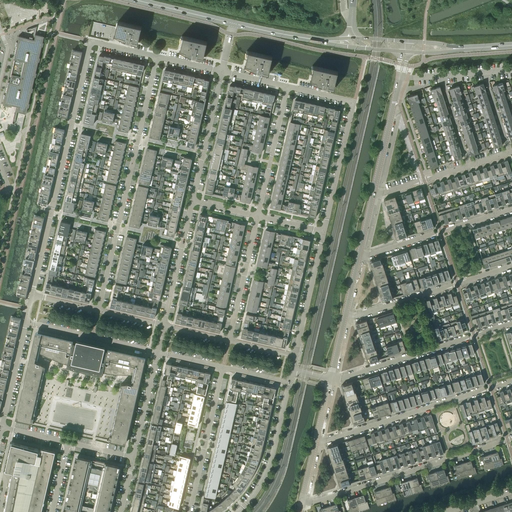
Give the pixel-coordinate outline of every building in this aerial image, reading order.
[(128,41),(131,42),(131,41),(135,42),(139,42),(142,27),(118,22),(115,35),(119,38),(124,39),(128,40),(128,41)] [(4,95),(3,99),(4,99),(2,105),(11,107),(11,106),(13,106),(16,107),(18,107),(17,112),(25,114),(27,108),(28,108),(29,104),(28,103),(30,93),(31,93),(32,88),(31,88),(34,77),(35,78),(36,73),(35,73),(38,62),(39,62),(40,58),(39,58),(41,47),(42,47),(43,43),(42,43),(44,37),(35,35),(34,40),(32,40),(32,38),(29,37),(29,39),(19,37),(17,42),(16,42),(15,46),(16,47),(15,54),(16,54),(8,88),(7,87),(5,95),(4,95)] [(193,56),(196,57),(196,56),(200,57),(204,57),(207,42),(183,37),(180,51),(181,51),(185,53),(189,54),(194,55),(193,56)] [(74,50),(72,58),(81,60),(83,52),(77,51),(74,50)] [(258,71),(261,71),(265,71),(269,72),(272,57),(249,52),(245,65),(246,65),(250,68),(254,69),(259,70),(258,71)] [(113,64),(114,59),(105,57),(103,62),(108,63),(107,66),(112,67),(113,64)] [(72,58),(70,65),(79,67),(81,60),(72,58)] [(70,65),(69,72),(78,74),(79,67),(70,65)] [(97,67),(94,78),(100,79),(104,80),(102,79),(102,77),(100,77),(102,68),(97,67)] [(331,86),(335,87),(338,72),(314,67),(311,80),(315,82),(320,84),(324,85),(324,86),(327,86),(331,86)] [(69,72),(67,80),(76,82),(78,74),(69,72)] [(67,80),(65,87),(74,89),(76,82),(67,80)] [(65,87),(63,95),(72,97),(74,89),(65,87)] [(63,95),(62,102),(71,104),(72,97),(63,95)] [(194,105),(194,106),(203,108),(204,103),(199,102),(192,100),(191,105),(194,105)] [(62,102),(60,109),(69,111),(71,104),(62,102)] [(62,117),(68,118),(69,111),(60,109),(58,116),(62,117)] [(86,112),(86,113),(84,123),(94,125),(96,115),(97,115),(86,112)] [(102,122),(113,124),(115,114),(105,112),(102,121),(102,122)] [(56,128),(54,135),(63,137),(65,130),(59,129),(56,128)] [(324,130),(323,136),(334,138),(335,133),(330,132),(330,131),(324,130)] [(420,134),(421,139),(430,136),(430,135),(431,134),(430,131),(428,131),(420,134)] [(79,146),(78,146),(90,148),(88,148),(91,136),(82,133),(79,146)] [(54,135),(52,143),(61,146),(63,137),(54,135)] [(108,145),(97,142),(97,143),(95,152),(106,155),(108,145)] [(52,143),(50,152),(59,154),(61,146),(52,143)] [(247,150),(252,151),(253,146),(254,146),(243,144),(241,156),(238,169),(248,171),(249,166),(244,165),(245,160),(246,160),(246,158),(247,155),(246,155),(247,150)] [(50,152),(49,159),(58,161),(59,154),(50,152)] [(180,164),(190,167),(192,159),(181,156),(181,157),(182,157),(181,162),(177,161),(177,164),(180,165),(180,164)] [(49,159),(47,167),(56,169),(58,161),(49,159)] [(506,166),(502,168),(504,175),(511,172),(507,160),(504,161),(506,166)] [(498,167),(494,169),(497,177),(504,175),(502,168),(500,162),(497,163),(498,167)] [(491,170),(487,171),(490,179),(497,177),(494,169),(493,165),(490,166),(491,170)] [(47,167),(45,175),(54,177),(56,169),(47,167)] [(484,172),(480,173),(483,182),(490,179),(487,171),(486,167),(482,168),(484,172)] [(477,174),(473,175),(476,184),(483,182),(480,173),(479,169),(475,170),(477,174)] [(469,177),(466,178),(468,186),(476,184),(473,175),(472,172),(468,173),(469,177)] [(462,179),(459,180),(458,180),(461,189),(468,186),(466,178),(464,174),(461,175),(462,179)] [(45,175),(43,182),(52,184),(54,177),(45,175)] [(455,181),(451,182),(454,191),(461,189),(458,180),(459,180),(457,176),(454,177),(455,181)] [(448,183),(444,185),(447,193),(454,191),(451,182),(450,178),(447,180),(448,183)] [(441,186),(437,187),(440,195),(447,193),(444,185),(443,181),(440,182),(441,186)] [(43,182),(42,189),(51,191),(52,184),(43,182)] [(437,187),(436,183),(432,184),(434,188),(430,189),(432,198),(440,195),(437,187)] [(221,191),(219,196),(228,198),(230,188),(225,187),(224,191),(221,191)] [(240,201),(240,195),(237,194),(234,194),(235,189),(230,188),(228,198),(240,201)] [(421,189),(416,191),(419,201),(425,199),(422,188),(421,189)] [(42,189),(40,196),(49,198),(51,191),(42,189)] [(504,199),(508,198),(509,203),(511,202),(511,198),(511,197),(509,189),(502,192),(504,199)] [(416,191),(411,192),(414,203),(419,201),(416,191)] [(414,203),(411,192),(406,194),(405,193),(405,194),(408,204),(414,203)] [(497,201),(501,200),(502,205),(506,204),(504,199),(502,192),(495,194),(497,201)] [(471,202),(466,203),(468,210),(472,209),(474,214),(477,213),(476,208),(475,208),(473,201),(472,198),(471,194),(468,195),(471,202)] [(490,204),(490,203),(493,202),(495,208),(499,206),(497,201),(495,194),(487,196),(490,204)] [(42,205),(47,206),(49,198),(40,196),(38,204),(42,205)] [(483,206),(484,210),(488,209),(488,210),(492,209),(490,203),(490,204),(487,196),(480,199),(483,206)] [(386,200),(387,205),(397,202),(395,197),(384,200),(385,200),(386,200)] [(475,208),(476,208),(479,207),(481,212),(484,211),(484,210),(483,206),(480,199),(473,201),(475,208)] [(77,203),(66,200),(66,201),(64,211),(73,213),(76,203),(77,203)] [(82,210),(93,212),(92,212),(95,202),(84,200),(82,209),(82,210)] [(284,205),(283,211),(292,213),(295,203),(289,202),(288,206),(284,205)] [(292,213),(301,215),(302,209),(299,209),(300,205),(295,203),(292,213)] [(466,203),(459,205),(461,213),(465,212),(467,217),(470,216),(468,210),(466,203)] [(459,205),(452,208),(454,215),(458,214),(459,219),(463,218),(461,213),(459,205)] [(452,208),(444,210),(447,217),(451,216),(452,221),(456,220),(454,215),(452,208)] [(302,215),(316,218),(317,213),(306,211),(306,210),(304,210),(302,215)] [(447,217),(444,210),(437,212),(440,220),(444,218),(445,224),(449,223),(447,217)] [(36,215),(34,222),(43,225),(45,217),(40,216),(36,215)] [(200,215),(199,220),(209,222),(208,222),(211,223),(212,217),(200,215)] [(431,217),(425,219),(428,229),(433,228),(434,228),(431,217)] [(222,220),(214,218),(213,223),(216,224),(215,229),(220,230),(222,220)] [(425,219),(419,221),(423,231),(428,229),(425,219)] [(234,223),(222,220),(220,230),(225,231),(226,227),(232,228),(234,223)] [(57,238),(57,239),(68,241),(67,241),(68,236),(69,236),(68,236),(71,223),(61,221),(59,233),(58,233),(58,234),(57,238)] [(423,231),(419,221),(414,223),(417,233),(418,233),(417,233),(423,231)] [(34,222),(32,229),(41,232),(43,225),(34,222)] [(32,229),(31,236),(40,239),(41,232),(32,229)] [(74,243),(76,243),(76,241),(85,243),(87,233),(88,233),(77,230),(77,231),(75,240),(74,240),(74,243)] [(406,231),(396,234),(398,239),(396,239),(396,240),(407,236),(406,231)] [(273,237),(276,238),(277,232),(275,232),(273,237),(264,235),(263,240),(272,242),(273,237)] [(279,243),(285,244),(287,235),(277,232),(276,238),(280,239),(279,243)] [(292,241),(294,242),(295,237),(287,235),(285,244),(291,246),(292,241)] [(31,236),(29,243),(38,246),(40,239),(31,236)] [(296,242),(298,243),(309,245),(310,240),(297,237),(296,242)] [(432,241),(435,251),(441,249),(438,240),(434,241),(434,242),(433,242),(432,241)] [(435,251),(432,241),(428,243),(427,244),(427,243),(426,243),(429,253),(430,255),(436,253),(435,251)] [(29,243),(27,250),(37,252),(38,246),(29,243)] [(421,245),(424,255),(429,253),(426,243),(423,245),(421,246),(421,245)] [(160,252),(169,254),(171,246),(160,244),(161,245),(160,249),(159,249),(157,249),(156,252),(160,252)] [(415,247),(418,257),(424,255),(421,245),(417,246),(417,247),(415,248),(415,247)] [(418,257),(415,247),(411,248),(411,249),(409,250),(412,259),(418,257)] [(27,250),(26,258),(35,260),(37,252),(27,250)] [(407,250),(402,252),(405,262),(411,260),(407,250)] [(402,252),(396,254),(399,264),(405,262),(402,252)] [(390,255),(391,258),(392,260),(394,266),(399,264),(396,254),(391,255),(390,255)] [(26,258),(24,266),(33,268),(35,260),(26,258)] [(371,262),(373,266),(382,263),(381,258),(369,262),(370,262),(371,262)] [(274,263),(268,262),(267,267),(271,268),(270,273),(270,272),(269,275),(269,276),(268,278),(269,278),(268,283),(263,282),(262,287),(270,289),(272,289),(275,277),(275,276),(278,264),(274,263)] [(24,266),(22,274),(31,276),(33,268),(24,266)] [(448,269),(442,271),(445,281),(445,280),(446,280),(447,280),(451,279),(448,269)] [(442,271),(436,273),(439,283),(439,282),(441,281),(441,282),(445,281),(442,271)] [(50,293),(52,284),(53,278),(55,278),(56,275),(49,273),(45,292),(50,293)] [(376,276),(377,281),(387,278),(386,273),(387,273),(376,276)] [(436,273),(430,275),(433,285),(434,285),(433,284),(435,283),(435,284),(439,283),(436,273)] [(22,274),(20,281),(30,283),(31,276),(22,274)] [(430,275),(425,277),(428,287),(428,286),(429,285),(430,286),(433,285),(430,275)] [(503,280),(499,282),(502,290),(509,288),(507,281),(505,275),(502,276),(503,280)] [(428,287),(425,277),(419,279),(421,288),(424,287),(424,288),(428,287)] [(416,278),(411,280),(414,290),(419,289),(420,289),(416,278)] [(496,283),(492,284),(495,292),(502,290),(499,282),(498,278),(494,279),(496,283)] [(411,280),(405,282),(408,292),(414,290),(411,280)] [(488,282),(484,283),(485,286),(487,295),(495,292),(492,284),(491,280),(487,281),(488,282)] [(20,281),(19,288),(28,290),(30,283),(20,281)] [(85,301),(90,302),(94,284),(87,282),(86,286),(88,286),(87,292),(85,301)] [(408,292),(405,282),(400,284),(403,294),(408,292)] [(481,287),(478,288),(480,297),(487,295),(485,286),(484,283),(484,282),(480,283),(481,287)] [(474,290),(471,291),(470,291),(473,299),(480,297),(478,288),(476,285),(473,286),(474,290)] [(470,291),(471,291),(469,287),(466,288),(467,292),(463,293),(466,302),(473,299),(470,291)] [(28,290),(19,288),(17,295),(21,296),(26,297),(28,290)] [(110,307),(115,308),(117,299),(118,293),(120,293),(121,290),(115,289),(110,307)] [(183,290),(181,298),(191,301),(193,292),(183,290)] [(392,292),(382,295),(384,300),(382,301),(393,297),(392,292)] [(451,293),(447,294),(449,298),(451,306),(459,304),(456,295),(452,297),(451,293)] [(440,296),(441,300),(442,300),(444,309),(451,306),(449,298),(445,299),(444,295),(440,296)] [(152,307),(150,316),(155,317),(159,299),(153,297),(152,301),(154,301),(152,307)] [(433,299),(435,304),(437,311),(444,309),(442,300),(441,300),(438,301),(436,297),(433,299)] [(435,304),(431,305),(429,300),(426,301),(430,313),(437,311),(435,304)] [(175,322),(180,323),(182,314),(183,308),(185,308),(186,305),(180,304),(175,322)] [(257,307),(248,305),(247,310),(249,310),(249,311),(254,313),(254,311),(256,312),(257,307)] [(506,305),(499,307),(502,314),(505,313),(507,318),(511,317),(509,312),(506,305)] [(499,307),(492,309),(494,317),(495,316),(498,315),(500,321),(503,319),(502,314),(499,307)] [(492,309),(485,312),(487,319),(488,319),(491,318),(493,323),(496,322),(495,316),(494,317),(492,309)] [(393,312),(387,314),(391,324),(396,322),(393,311),(392,311),(393,312)] [(218,322),(216,331),(220,332),(224,314),(218,312),(217,316),(219,316),(217,322),(218,322)] [(485,312),(478,314),(480,321),(484,320),(486,325),(489,324),(488,319),(487,319),(485,312)] [(387,314),(382,315),(385,326),(391,324),(387,314)] [(480,321),(478,314),(471,316),(473,323),(477,322),(479,327),(482,326),(480,321)] [(385,326),(382,315),(377,317),(376,317),(380,327),(385,326)] [(12,316),(11,323),(20,325),(21,318),(15,317),(12,316)] [(241,337),(245,338),(247,329),(248,329),(249,323),(251,323),(252,320),(245,319),(241,337)] [(463,319),(456,321),(458,328),(460,333),(463,332),(462,327),(466,326),(463,319)] [(357,323),(359,328),(368,325),(367,320),(355,323),(356,324),(357,323)] [(279,327),(283,328),(283,327),(290,329),(291,323),(280,321),(278,321),(276,326),(279,327)] [(456,321),(449,323),(451,330),(453,336),(456,335),(455,329),(458,328),(456,321)] [(11,323),(9,330),(18,332),(20,325),(11,323)] [(449,323),(442,325),(444,333),(446,338),(449,337),(448,332),(451,330),(449,323)] [(444,333),(442,325),(435,328),(439,340),(442,339),(440,334),(444,333)] [(283,337),(281,346),(286,347),(290,329),(283,327),(283,328),(282,331),(284,331),(283,337)] [(9,330),(7,337),(16,339),(18,332),(9,330)] [(132,373),(139,376),(143,359),(132,357),(118,354),(118,353),(97,349),(93,348),(86,347),(83,345),(55,339),(48,337),(37,335),(34,349),(40,353),(41,353),(44,354),(44,355),(51,358),(57,360),(64,363),(71,365),(70,368),(77,370),(80,371),(80,372),(81,370),(84,371),(91,373),(99,374),(100,372),(106,373),(114,373),(121,374),(128,374),(129,372),(132,373)] [(7,337),(5,345),(15,347),(16,339),(7,337)] [(402,340),(396,342),(400,352),(405,350),(405,351),(406,351),(402,340)] [(396,342),(391,344),(394,354),(400,352),(396,342)] [(466,345),(465,345),(469,355),(475,353),(471,343),(467,345),(468,345),(466,346),(466,345)] [(394,354),(391,344),(385,346),(389,356),(394,354)] [(5,345),(4,352),(13,354),(15,347),(5,345)] [(460,347),(463,357),(469,355),(465,345),(462,346),(462,347),(460,348),(460,347)] [(454,349),(457,359),(463,357),(460,347),(456,348),(456,349),(455,350),(454,349)] [(30,365),(18,419),(34,423),(34,422),(33,422),(34,417),(32,417),(43,368),(45,369),(46,366),(41,363),(38,362),(40,353),(34,349),(31,361),(29,361),(28,365),(30,365)] [(449,351),(448,351),(451,360),(457,359),(454,349),(450,350),(450,351),(449,351)] [(451,360),(448,351),(445,352),(445,353),(443,353),(445,362),(451,360)] [(4,352),(2,359),(11,361),(13,354),(4,352)] [(435,355),(434,355),(438,365),(444,363),(440,353),(436,355),(437,355),(435,356),(435,355)] [(378,354),(368,357),(369,362),(368,362),(368,363),(379,359),(378,354)] [(429,357),(433,369),(438,367),(438,365),(434,355),(431,356),(431,357),(429,358),(429,357)] [(423,359),(426,369),(432,367),(429,357),(425,358),(425,359),(424,360),(423,359)] [(2,359),(0,368),(9,370),(11,361),(2,359)] [(418,361),(417,361),(421,370),(426,369),(423,359),(419,360),(420,361),(418,361)] [(421,370),(417,361),(414,362),(414,363),(412,363),(415,372),(421,370)] [(164,373),(168,374),(169,374),(171,366),(172,364),(166,363),(164,373)] [(404,365),(407,375),(413,373),(410,363),(405,365),(406,365),(404,366),(404,365)] [(173,375),(172,378),(175,379),(176,376),(180,377),(183,366),(177,365),(176,367),(177,367),(175,376),(173,375)] [(398,367),(401,377),(407,375),(404,365),(400,366),(400,367),(398,368),(398,367)] [(168,374),(167,379),(167,380),(172,381),(172,378),(173,375),(175,376),(177,367),(176,367),(171,366),(169,374),(168,374)] [(392,369),(395,379),(401,377),(398,367),(394,368),(394,369),(393,369),(392,369)] [(0,368),(0,376),(8,378),(9,370),(0,368)] [(188,368),(186,378),(192,380),(194,369),(188,368)] [(194,369),(192,380),(196,381),(195,383),(198,384),(199,381),(197,381),(199,372),(200,370),(194,369)] [(387,371),(386,371),(390,380),(395,379),(392,369),(388,370),(389,371),(387,371)] [(205,371),(204,373),(205,373),(203,382),(204,382),(203,382),(208,383),(211,373),(205,371)] [(390,380),(386,371),(383,372),(383,373),(381,373),(384,382),(390,380)] [(110,435),(109,440),(123,443),(136,390),(138,390),(139,386),(137,385),(137,384),(139,376),(132,373),(130,383),(128,383),(122,383),(121,386),(123,386),(119,405),(118,406),(117,406),(110,435)] [(378,374),(373,376),(376,386),(382,384),(379,373),(378,373),(378,374)] [(481,373),(475,375),(478,385),(478,384),(480,383),(480,384),(484,383),(481,373)] [(475,375),(469,377),(472,387),(473,386),(472,386),(474,385),(474,386),(478,385),(475,375)] [(373,376),(368,377),(371,387),(376,386),(373,376)] [(371,387),(368,377),(363,379),(362,378),(362,379),(365,389),(371,387)] [(469,377),(464,379),(467,388),(468,387),(469,388),(472,387),(469,377)] [(162,378),(161,384),(171,386),(172,381),(175,381),(175,379),(172,378),(172,381),(167,380),(167,379),(162,378)] [(237,381),(237,379),(231,378),(229,388),(234,389),(235,389),(237,381)] [(464,379),(458,381),(461,390),(461,389),(463,389),(463,390),(467,388),(464,379)] [(241,391),(246,392),(248,382),(242,380),(242,382),(240,391),(241,391)] [(237,396),(238,393),(238,390),(240,391),(242,382),(237,381),(235,389),(234,389),(233,394),(232,395),(237,396)] [(461,390),(458,381),(452,382),(455,391),(457,391),(461,390)] [(246,392),(251,393),(254,383),(248,382),(246,392)] [(343,385),(344,390),(354,387),(352,382),(341,385),(342,386),(343,385)] [(251,393),(257,395),(259,384),(254,383),(251,393)] [(447,395),(444,385),(443,383),(438,385),(438,387),(442,397),(442,396),(443,395),(443,396),(447,395)] [(450,383),(444,385),(447,395),(447,394),(449,393),(449,394),(453,393),(450,383)] [(261,396),(262,396),(264,387),(265,387),(265,385),(259,384),(257,395),(261,396)] [(269,397),(274,399),(276,388),(270,387),(270,388),(268,397),(269,397)] [(438,387),(433,389),(436,398),(437,397),(438,398),(442,397),(438,387)] [(433,389),(427,391),(430,400),(430,399),(432,399),(432,400),(436,398),(433,389)] [(430,400),(427,391),(421,392),(424,401),(426,401),(430,400)] [(504,394),(503,391),(499,392),(500,396),(497,397),(499,405),(507,403),(504,394)] [(236,402),(237,396),(232,395),(233,394),(228,393),(226,399),(236,402)] [(419,393),(413,395),(416,405),(417,405),(416,404),(418,403),(418,404),(422,403),(419,393)] [(413,395),(408,397),(411,407),(411,406),(412,405),(413,406),(416,405),(413,395)] [(484,396),(481,398),(482,402),(482,401),(485,410),(492,408),(489,399),(485,400),(484,396)] [(408,397),(402,399),(405,408),(405,407),(407,407),(407,408),(411,407),(408,397)] [(402,399),(396,400),(399,410),(399,409),(401,409),(401,410),(405,408),(402,399)] [(474,400),(475,404),(478,412),(485,410),(482,401),(482,402),(478,403),(477,399),(474,400)] [(399,410),(396,400),(390,402),(393,411),(395,411),(399,410)] [(470,401),(466,402),(468,407),(471,415),(478,412),(475,404),(471,405),(470,401)] [(388,402),(382,404),(385,414),(391,412),(391,413),(388,402)] [(468,407),(464,409),(463,403),(459,405),(465,424),(468,423),(466,416),(471,415),(468,407)] [(382,404),(377,406),(380,416),(385,414),(382,404)] [(380,416),(377,406),(371,407),(375,418),(375,417),(380,416)] [(78,426),(93,429),(96,411),(84,408),(81,422),(78,422),(78,426)] [(429,420),(425,421),(427,429),(428,428),(432,427),(434,433),(437,433),(431,414),(427,415),(429,420)] [(363,416),(354,419),(355,424),(354,424),(354,425),(365,421),(363,416)] [(418,422),(420,431),(421,431),(425,429),(427,436),(430,435),(428,428),(427,429),(425,421),(424,416),(420,417),(421,421),(418,422)] [(423,437),(421,431),(420,431),(418,422),(416,418),(413,419),(413,420),(410,422),(411,424),(410,425),(413,433),(418,432),(420,438),(423,437)] [(480,420),(482,427),(485,434),(486,439),(490,438),(488,433),(492,432),(490,425),(485,426),(483,420),(480,420)] [(257,422),(256,427),(267,429),(268,424),(254,421),(257,422)] [(406,435),(413,433),(410,425),(411,424),(410,422),(409,421),(406,422),(407,426),(403,427),(406,435)] [(499,429),(497,422),(490,425),(492,432),(493,437),(497,436),(495,431),(499,429)] [(400,428),(396,429),(399,438),(406,435),(403,427),(402,423),(399,424),(400,428)] [(478,436),(475,429),(470,431),(468,424),(466,425),(472,444),(475,443),(474,438),(477,436),(478,436)] [(393,430),(389,431),(392,440),(399,438),(396,429),(395,425),(392,426),(393,430)] [(386,432),(382,434),(385,442),(392,440),(389,431),(388,427),(384,429),(386,432)] [(482,427),(475,429),(478,436),(477,436),(479,442),(483,441),(481,435),(485,434),(482,427)] [(379,435),(375,436),(377,445),(385,442),(382,434),(381,430),(377,431),(379,435)] [(375,436),(374,432),(370,433),(371,437),(367,438),(370,447),(377,445),(375,436)] [(435,435),(437,441),(432,443),(434,450),(435,450),(438,449),(440,454),(443,453),(437,434),(435,435)] [(364,436),(359,437),(362,448),(364,447),(365,448),(367,448),(366,446),(368,446),(364,435),(364,436)] [(359,437),(353,439),(357,449),(362,448),(359,437)] [(357,449),(353,439),(348,441),(348,440),(351,451),(357,449)] [(421,440),(423,446),(418,448),(420,455),(424,454),(426,459),(429,458),(428,453),(427,453),(425,445),(423,439),(421,440)] [(4,470),(12,471),(4,511),(41,511),(55,451),(10,441),(4,470)] [(418,448),(416,441),(413,442),(415,448),(411,450),(413,457),(417,456),(419,461),(422,460),(420,455),(418,448)] [(329,447),(330,452),(340,449),(338,443),(327,447),(329,447)] [(432,443),(425,445),(427,453),(428,453),(431,451),(433,457),(436,455),(435,450),(434,450),(432,443)] [(392,449),(394,455),(390,457),(389,457),(392,464),(395,463),(397,468),(401,467),(399,462),(396,455),(397,454),(395,448),(392,449)] [(387,458),(382,459),(385,466),(388,465),(390,470),(394,469),(392,464),(389,457),(390,457),(387,450),(385,451),(387,458)] [(411,450),(404,452),(406,459),(410,458),(411,463),(415,462),(413,457),(411,450)] [(250,451),(249,456),(259,459),(261,454),(250,451)] [(498,451),(490,454),(493,466),(502,463),(501,463),(498,451)] [(404,452),(397,454),(396,455),(399,462),(403,461),(404,466),(408,465),(406,459),(404,452)] [(332,457),(333,462),(343,458),(341,454),(332,457)] [(493,466),(490,454),(481,456),(485,468),(485,469),(493,466)] [(76,456),(62,511),(109,511),(121,466),(76,456)] [(249,456),(247,460),(257,465),(259,459),(249,456)] [(333,462),(335,466),(344,463),(343,458),(333,462)] [(385,466),(382,459),(375,461),(377,469),(381,467),(383,473),(386,472),(385,466)] [(247,460),(245,465),(255,469),(257,465),(247,460)] [(471,460),(463,463),(467,474),(467,475),(475,472),(471,460)] [(335,466),(336,471),(346,468),(344,463),(335,466)] [(463,463),(455,465),(455,466),(456,469),(458,477),(467,475),(467,474),(463,463)] [(374,464),(368,466),(371,476),(376,474),(377,475),(374,464)] [(245,465),(243,469),(253,474),(255,469),(245,465)] [(368,466),(363,467),(366,478),(371,476),(368,466)] [(366,478),(363,467),(357,469),(360,480),(361,480),(361,479),(366,478)] [(336,471),(338,476),(348,473),(346,468),(336,471)] [(444,469),(436,471),(440,483),(448,481),(448,480),(445,473),(449,472),(448,468),(444,470),(444,469)] [(243,469),(241,473),(250,479),(253,474),(243,469)] [(440,483),(436,471),(428,474),(429,477),(432,486),(440,483)] [(241,473),(238,477),(247,483),(250,479),(241,473)] [(338,476),(339,481),(349,478),(348,473),(338,476)] [(238,477),(235,481),(244,488),(247,483),(238,477)] [(417,477),(409,480),(413,492),(421,489),(417,477)] [(349,478),(339,481),(341,486),(340,486),(340,487),(351,483),(349,478)] [(413,492),(409,480),(401,482),(405,494),(413,492)] [(232,485),(235,488),(235,487),(240,492),(239,492),(240,493),(241,492),(244,488),(235,481),(232,485)] [(390,486),(382,488),(386,500),(386,501),(394,498),(392,490),(391,487),(390,486)] [(232,491),(228,495),(233,499),(237,495),(239,492),(240,492),(235,487),(235,488),(232,491)] [(386,500),(382,488),(374,491),(378,503),(386,501),(386,500)] [(363,494),(355,497),(359,509),(367,507),(367,506),(363,494)] [(225,498),(221,501),(225,506),(229,503),(233,499),(228,495),(225,498)] [(359,509),(355,497),(347,500),(351,511),(359,509)] [(217,504),(213,507),(216,511),(217,511),(221,510),(225,506),(221,501),(217,504)] [(339,511),(337,503),(328,506),(330,511),(339,511)]
